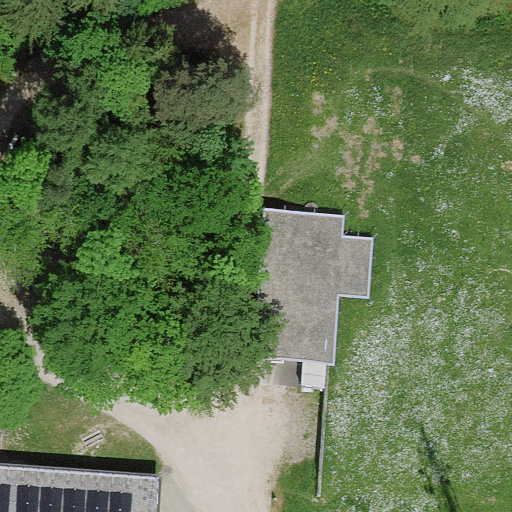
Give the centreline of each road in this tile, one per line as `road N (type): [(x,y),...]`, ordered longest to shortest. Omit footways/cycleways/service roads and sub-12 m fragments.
road 1 (track): [(216,475),(233,435),(259,0)]
road 2 (track): [(269,0),(93,42),(23,85),(0,119)]
road 3 (track): [(0,351),(91,386),(216,475)]
